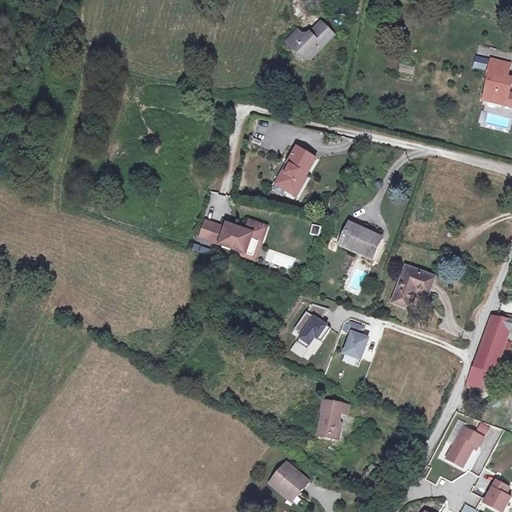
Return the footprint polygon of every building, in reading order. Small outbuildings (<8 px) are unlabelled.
[(335,5),(334,12),(350,13),(351,7),(335,5)] [(333,36),(319,22),(306,35),(301,35),(296,29),(284,40),(303,59),(311,52),(318,51),(333,36)] [(511,82),(508,81),(511,68),(492,64),(487,86),(488,86),(485,103),(507,108),(511,86),(511,82)] [(315,160),(295,148),(285,163),(289,166),(284,175),(280,172),(275,180),(287,187),(284,191),(294,197),(302,186),(296,182),(301,174),(304,176),(315,160)] [(280,172),(284,175),(289,166),(285,163),(280,172)] [(304,176),(301,174),(296,182),(302,186),(307,178),(304,176)] [(275,180),(273,183),(284,191),(287,187),(275,180)] [(226,221),(215,217),(209,233),(245,247),(251,232),(261,235),(266,221),(249,214),(246,224),(234,220),(232,224),(226,221)] [(380,238),(348,223),(340,240),(354,246),(353,249),(370,258),(380,238)] [(312,225),(311,234),(318,235),(319,226),(312,225)] [(194,243),(192,248),(207,254),(209,249),(194,243)] [(269,249),(265,261),(292,269),(296,258),(269,249)] [(436,279),(409,268),(395,302),(411,309),(418,291),(429,295),(436,279)] [(327,309),(314,305),(298,328),(305,333),(299,342),(307,347),(315,336),(321,340),(329,329),(326,327),(328,324),(321,319),(327,309)] [(511,319),(495,316),(492,326),(505,329),(511,330),(511,319)] [(366,326),(350,321),(347,331),(352,332),(345,352),(360,357),(367,337),(362,335),(366,326)] [(503,336),(505,329),(492,326),(489,333),(503,336)] [(488,333),(476,367),(484,370),(487,371),(491,372),(499,349),(502,339),(503,336),(489,333),(488,333)] [(508,345),(502,339),(499,349),(507,349),(508,345)] [(474,366),(469,378),(480,383),(484,370),(476,367),(474,366)] [(465,386),(480,391),(487,371),(484,370),(480,383),(469,378),(465,386)] [(323,410),(318,434),(332,436),(333,432),(340,433),(342,422),(340,419),(342,412),(348,413),(350,404),(324,399),(322,410),(323,410)] [(488,428),(481,424),(477,432),(464,426),(447,459),(463,467),(473,448),(477,450),(488,428)] [(287,461),(270,481),(288,496),(296,487),(300,490),(309,480),(287,461)] [(373,463),(362,482),(371,487),(382,469),(373,463)] [(511,486),(495,479),(484,501),(503,510),(510,496),(507,494),(511,486)] [(292,500),(300,490),(296,487),(288,496),(292,500)]
